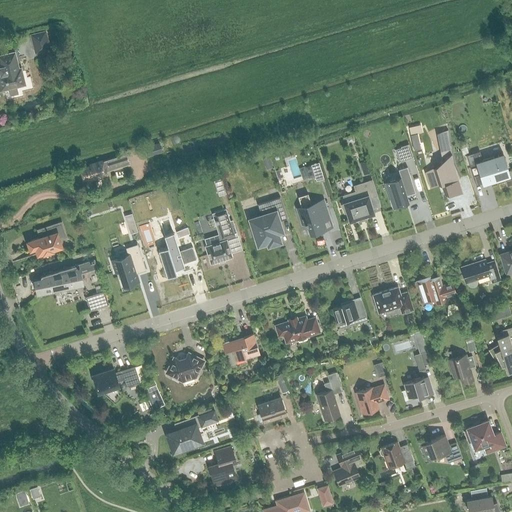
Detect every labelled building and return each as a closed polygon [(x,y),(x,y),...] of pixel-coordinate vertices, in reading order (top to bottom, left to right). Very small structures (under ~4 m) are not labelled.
[(46,30),(30,34),(35,54),(51,50),(46,30)] [(0,72),(1,74),(0,74),(0,87),(1,90),(8,88),(9,90),(11,91),(15,90),(16,88),(16,86),(24,84),(20,69),(18,70),(14,53),(0,56),(0,61),(2,67),(0,67),(0,72)] [(420,125),(409,128),(411,135),(422,132),(420,125)] [(442,163),(424,172),(430,188),(441,185),(444,194),(450,194),(451,195),(462,192),(458,179),(460,178),(453,163),(449,142),(448,130),(436,134),(442,163)] [(417,135),(411,137),(414,150),(420,149),(417,135)] [(148,157),(162,152),(159,144),(145,148),(148,157)] [(413,158),(408,144),(408,145),(400,148),(400,147),(399,147),(400,148),(404,161),(412,158),(413,158)] [(105,171),(129,164),(126,155),(90,166),(90,167),(81,170),(84,180),(91,178),(91,179),(106,175),(105,171)] [(482,160),(483,164),(470,168),(473,177),(479,175),(482,185),(496,181),(494,177),(509,172),(504,157),(494,160),(493,156),(482,160)] [(323,178),(318,163),(311,165),(316,181),(323,178)] [(367,165),(361,167),(364,175),(370,173),(367,165)] [(406,196),(414,193),(415,193),(407,167),(406,167),(398,170),(400,177),(386,181),(395,207),(409,203),(408,201),(406,196)] [(221,179),(214,181),(218,196),(226,194),(221,179)] [(372,180),(354,186),(356,192),(343,196),(345,202),(344,202),(343,202),(343,203),(344,204),(341,205),(344,213),(346,212),(349,221),(349,222),(350,222),(350,221),(357,219),(358,220),(358,219),(359,219),(358,219),(365,217),(365,218),(366,217),(366,216),(373,214),(374,214),(374,213),(369,199),(377,196),(372,180)] [(250,219),(258,245),(267,242),(268,245),(280,242),(276,229),(280,227),(280,228),(280,227),(279,221),(287,219),(280,197),(257,204),(261,216),(250,219)] [(330,219),(324,200),(311,204),(310,200),(300,203),(301,207),(297,209),(301,223),(304,222),(305,225),(307,225),(309,234),(325,229),(322,222),(330,219)] [(222,241),(205,246),(210,264),(232,257),(228,244),(239,240),(236,233),(233,233),(226,209),(214,213),(222,241)] [(61,247),(59,238),(65,236),(61,224),(42,230),(44,236),(44,237),(31,241),(28,242),(30,250),(33,249),(35,248),(37,255),(43,253),(43,254),(52,251),(52,250),(61,247)] [(189,234),(187,228),(176,231),(178,237),(189,234)] [(167,247),(158,249),(160,256),(167,277),(177,274),(176,269),(184,266),(183,263),(196,259),(192,246),(179,250),(173,231),(163,234),(167,247)] [(129,255),(112,261),(116,272),(119,271),(124,286),(138,281),(135,271),(145,268),(138,245),(126,249),(129,255)] [(502,254),(500,255),(506,274),(511,271),(511,252),(511,251),(510,252),(502,255),(502,254)] [(44,293),(53,291),(52,287),(82,280),(80,270),(84,269),(85,272),(97,268),(94,259),(79,264),(41,276),(41,280),(34,281),(36,294),(44,293)] [(468,282),(468,284),(469,285),(470,286),(472,286),(473,286),(475,285),(476,284),(476,283),(476,281),(476,280),(490,275),(492,283),(500,280),(494,262),(487,264),(485,259),(460,267),(466,283),(468,282)] [(432,276),(412,283),(417,282),(423,303),(433,299),(434,304),(447,300),(446,297),(456,294),(452,282),(442,285),(441,282),(439,274),(432,276)] [(398,287),(373,295),(378,313),(386,310),(387,312),(393,310),(393,308),(399,306),(401,314),(413,310),(407,292),(400,294),(398,287)] [(89,296),(85,297),(89,310),(93,309),(108,304),(104,291),(89,296)] [(354,302),(353,301),(341,305),(341,306),(333,309),(337,322),(345,319),(347,326),(367,320),(361,300),(354,302)] [(460,302),(454,304),(456,313),(462,311),(460,302)] [(511,314),(509,303),(498,306),(502,318),(511,314)] [(276,326),(279,336),(284,334),(286,343),(297,339),(298,342),(307,339),(306,336),(319,332),(315,318),(306,320),(305,316),(297,319),(296,317),(288,319),(289,322),(276,326)] [(245,340),(241,342),(241,340),(230,343),(235,361),(259,353),(253,333),(244,336),(240,322),(239,322),(245,340)] [(488,349),(495,361),(496,361),(495,360),(498,359),(501,367),(502,366),(501,366),(505,365),(507,372),(511,370),(511,326),(501,330),(503,336),(497,337),(498,344),(489,350),(488,349)] [(421,331),(413,333),(415,340),(423,337),(421,331)] [(375,336),(369,338),(371,345),(377,343),(375,336)] [(475,350),(473,343),(467,345),(469,352),(475,350)] [(406,389),(401,391),(401,392),(402,391),(405,400),(414,397),(414,396),(417,395),(418,397),(432,392),(427,376),(424,365),(430,363),(427,351),(420,353),(425,369),(418,371),(421,378),(413,380),(404,383),(406,389)] [(176,358),(174,358),(167,371),(168,374),(182,381),(195,377),(203,363),(202,360),(189,354),(187,354),(185,358),(180,360),(176,358)] [(460,375),(462,383),(473,380),(470,368),(475,366),(472,355),(466,357),(465,355),(448,360),(453,377),(460,375)] [(382,362),(374,365),(378,378),(386,375),(382,362)] [(114,369),(93,375),(95,383),(115,401),(123,393),(115,385),(118,384),(118,382),(124,380),(126,387),(140,382),(135,367),(135,366),(121,371),(122,373),(116,375),(114,369)] [(326,391),(316,394),(324,420),(340,415),(333,394),(343,391),(336,372),(327,375),(329,382),(324,383),(326,391)] [(163,398),(153,377),(144,388),(151,404),(163,398)] [(285,384),(279,386),(282,393),(288,390),(285,384)] [(380,400),(381,401),(388,399),(384,385),(372,389),(372,387),(356,392),(362,414),(378,408),(376,401),(380,400)] [(258,415),(260,421),(263,420),(263,422),(286,415),(280,397),(258,405),(261,414),(258,415)] [(214,412),(199,417),(198,415),(183,420),(186,427),(167,434),(173,451),(201,441),(196,428),(204,425),(204,426),(217,421),(214,412)] [(500,432),(493,435),(487,421),(467,428),(468,430),(465,432),(466,435),(467,439),(468,439),(469,442),(472,441),(475,449),(485,445),(487,452),(505,446),(500,432)] [(240,437),(237,427),(230,430),(233,439),(240,437)] [(419,442),(418,443),(422,453),(423,453),(424,453),(426,460),(436,456),(444,453),(448,463),(461,458),(456,443),(448,445),(444,435),(436,438),(430,440),(431,442),(427,443),(427,442),(419,444),(419,442)] [(255,448),(252,438),(238,443),(241,452),(255,448)] [(401,452),(399,447),(397,441),(381,447),(381,449),(380,449),(379,451),(381,455),(383,456),(384,456),(388,468),(404,463),(406,469),(415,466),(409,449),(401,452)] [(218,460),(219,463),(208,466),(212,480),(220,478),(222,483),(236,479),(232,463),(236,462),(231,446),(214,451),(215,453),(215,452),(217,458),(217,460),(218,460)] [(341,467),(333,471),(339,485),(360,477),(353,461),(361,457),(356,446),(336,455),(341,467)] [(511,479),(511,472),(500,474),(501,481),(511,479)] [(328,484),(317,487),(321,502),(332,499),(328,484)] [(36,497),(43,495),(41,486),(34,488),(36,497)] [(24,490),(15,494),(18,500),(26,497),(24,490)] [(264,511),(300,511),(308,510),(303,494),(277,501),(279,507),(274,508),(274,507),(264,510),(264,511)] [(491,496),(491,495),(466,500),(468,511),(471,511),(484,510),(485,511),(500,511),(496,501),(492,503),(491,496)]
